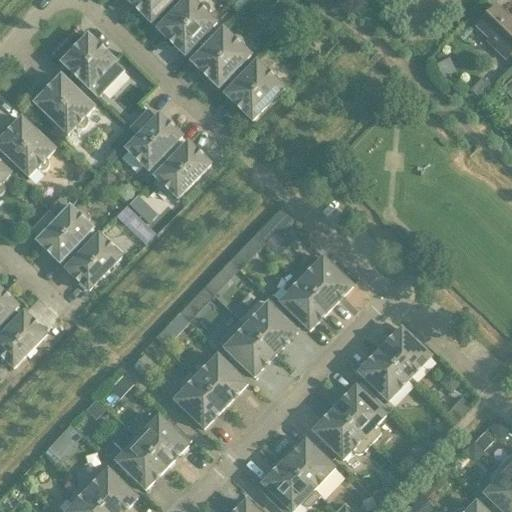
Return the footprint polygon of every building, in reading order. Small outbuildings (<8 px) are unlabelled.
[(124,0),(152,26),(177,0),(124,0)] [(190,0),(189,0),(158,32),(186,59),(218,26),(209,18),(211,11),(210,8),(207,5),(203,4),(197,6),(190,0)] [(511,24),(496,9),(476,30),(496,50),(494,52),(504,62),(509,58),(511,61),(511,24)] [(283,19),(290,26),(296,19),(289,12),(283,19)] [(224,32),(192,65),(219,91),(251,58),(243,50),(245,44),(243,40),(241,38),(237,37),(231,39),(224,32)] [(89,38),(62,66),(98,100),(125,73),(117,65),(89,38)] [(258,64),(226,97),(253,124),(285,91),(277,83),(278,76),(277,73),(275,71),(270,70),(265,71),(258,64)] [(62,79),(35,107),(68,138),(76,130),(82,131),(86,130),(88,128),(89,124),(87,119),(95,111),(62,79)] [(157,121),(148,113),(130,131),(139,140),(157,121)] [(139,140),(127,152),(150,174),(183,140),(160,118),(157,121),(139,140)] [(23,121),(0,144),(0,152),(29,181),(37,172),(42,173),(46,172),(49,170),(49,166),(48,161),(56,153),(23,121)] [(124,134),(115,143),(119,145),(124,151),(125,152),(133,143),(124,134)] [(189,145),(155,180),(178,202),(212,168),(189,145)] [(0,165),(0,197),(2,197),(5,194),(5,190),(4,185),(12,177),(0,165)] [(107,188),(112,183),(112,177),(107,173),(99,181),(107,188)] [(93,188),(102,197),(108,191),(99,182),(93,188)] [(140,196),(131,205),(149,225),(159,216),(140,196)] [(119,220),(148,242),(156,231),(127,209),(119,220)] [(283,209),(255,239),(264,248),(281,231),(283,233),(295,221),(283,209)] [(71,210),(59,223),(41,242),(38,244),(61,267),(94,232),(88,226),(89,220),(88,216),(85,214),(81,213),(76,215),(71,210)] [(41,242),(59,223),(50,214),(32,233),(41,242)] [(100,237),(66,272),(89,294),(123,260),(100,237)] [(264,248),(255,239),(247,247),(256,256),(264,248)] [(295,278),(331,312),(354,289),(324,261),(314,270),(312,268),(311,267),(310,267),(308,267),(307,267),(304,268),(295,278)] [(231,281),(239,272),(230,264),(222,272),(231,281)] [(331,312),(295,278),(288,285),(287,286),(287,287),(286,289),(286,290),(287,292),(287,293),(288,295),(290,296),(281,305),(310,334),(331,312)] [(0,329),(19,310),(0,291),(0,329)] [(246,330),(276,359),(298,335),(295,333),(298,329),(272,303),(268,300),(265,304),(263,303),(258,304),(248,313),(239,324),(246,331),(246,330)] [(189,306),(180,315),(189,324),(198,315),(189,306)] [(25,315),(0,340),(0,366),(0,367),(3,367),(5,367),(8,366),(14,372),(28,358),(30,360),(37,353),(34,351),(48,337),(25,315)] [(180,315),(170,325),(179,334),(189,324),(180,315)] [(246,331),(239,324),(219,345),(225,352),(255,380),(276,359),(246,330),(246,331)] [(402,331),(380,354),(409,383),(432,359),(402,331)] [(409,383),(380,354),(359,376),(389,404),(409,383)] [(144,358),(133,370),(144,380),(155,368),(144,358)] [(191,374),(190,375),(197,381),(196,382),(226,410),(248,387),(218,358),(197,381),(191,374)] [(190,375),(182,383),(181,384),(181,385),(180,388),(181,389),(182,391),(184,394),(175,403),(205,432),(226,410),(196,382),(197,381),(190,375)] [(123,398),(134,387),(126,379),(115,390),(123,398)] [(335,413),(370,447),(380,437),(381,433),(381,432),(380,430),(377,428),(387,418),(357,389),(335,413)] [(463,401),(449,415),(458,424),(472,410),(463,401)] [(96,422),(105,412),(96,403),(86,413),(96,422)] [(370,447),(335,413),(314,434),(343,463),(353,453),(355,455),(356,456),(358,456),(360,456),(363,455),(370,447)] [(137,443),(167,471),(189,448),(188,447),(192,443),(164,416),(160,420),(160,419),(150,429),(147,426),(145,425),(144,425),(141,426),(140,427),(132,435),(125,430),(124,431),(137,443)] [(137,443),(124,431),(111,444),(124,456),(116,464),(146,493),(167,471),(137,443)] [(475,445),(483,453),(492,443),(484,436),(475,445)] [(314,494),(320,500),(321,499),(314,493),(336,471),(306,442),(284,465),(313,494),(314,494)] [(60,463),(67,455),(56,444),(49,452),(60,463)] [(420,444),(408,457),(418,467),(430,454),(420,444)] [(508,458),(499,468),(511,480),(511,457),(511,458),(508,458)] [(313,494),(284,465),(263,487),(259,491),(280,511),(295,511),(301,507),(303,508),(306,509),(308,509),(309,509),(310,509),(312,508),(320,500),(314,494),(313,494)] [(455,475),(458,472),(458,468),(455,465),(450,470),(455,475)] [(511,511),(511,480),(499,468),(490,478),(490,479),(490,481),(490,483),(490,485),(491,486),(493,488),(484,497),(500,511),(511,511)] [(89,480),(80,489),(103,511),(127,511),(138,501),(109,472),(99,482),(98,480),(96,479),(95,479),(94,479),(92,479),(90,479),(89,480)] [(394,472),(384,482),(394,492),(404,481),(394,472)] [(103,511),(80,489),(73,497),(72,498),(72,499),(71,500),(71,502),(72,504),(72,505),(74,507),(70,511),(103,511)]
